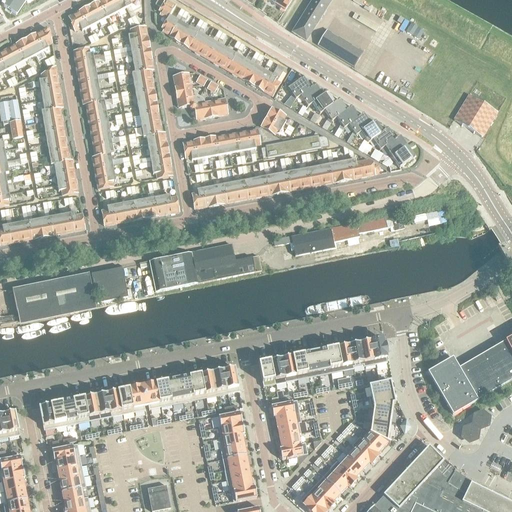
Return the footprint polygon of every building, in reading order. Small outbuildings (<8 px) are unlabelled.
[(5,0),(1,6),(3,8),(4,7),(16,16),(17,13),(21,8),(26,0),(5,0)] [(107,19),(116,14),(109,0),(102,0),(98,2),(107,19)] [(109,0),(116,14),(126,9),(121,0),(109,0)] [(121,0),(126,9),(131,6),(129,3),(136,1),(135,0),(121,0)] [(162,33),(170,37),(178,22),(169,17),(176,7),(166,1),(165,1),(163,0),(157,0),(155,5),(161,9),(159,12),(161,13),(160,16),(167,20),(162,29),(164,30),(162,33)] [(277,0),(278,1),(275,6),(285,11),(291,0),(277,0)] [(306,42),(332,0),(312,0),(291,33),(306,42)] [(98,2),(88,7),(97,24),(107,19),(98,2)] [(79,12),(88,29),(97,24),(88,7),(79,12)] [(88,29),(79,12),(68,18),(72,25),(71,25),(75,33),(81,29),(82,31),(81,31),(82,32),(88,29)] [(352,19),(375,33),(378,28),(354,14),(352,19)] [(135,26),(139,26),(135,17),(131,19),(135,26)] [(169,38),(179,44),(188,28),(178,22),(170,37),(169,38)] [(128,36),(129,42),(147,39),(146,28),(130,31),(131,36),(128,36)] [(179,44),(188,49),(197,33),(188,28),(179,44)] [(45,30),(35,35),(43,52),(48,50),(48,49),(47,47),(51,45),(49,32),(49,31),(48,30),(47,30),(46,30),(45,30)] [(326,30),(317,46),(354,68),(364,52),(363,52),(362,54),(326,32),(327,30),(326,30)] [(188,49),(197,55),(207,38),(197,33),(188,49)] [(34,57),(43,52),(35,35),(25,40),(34,57)] [(197,55),(207,60),(216,44),(207,38),(197,55)] [(149,49),(147,39),(129,42),(131,53),(149,49)] [(24,62),(34,57),(25,40),(15,46),(24,62)] [(207,60),(216,66),(225,49),(216,44),(207,60)] [(24,62),(15,46),(6,50),(15,67),(24,62)] [(73,52),(75,63),(93,60),(92,54),(90,55),(89,49),(73,52)] [(131,53),(133,63),(151,60),(149,49),(131,53)] [(216,66),(225,71),(235,55),(225,49),(216,66)] [(0,62),(5,72),(15,67),(6,50),(0,53),(0,62)] [(225,71),(235,76),(244,60),(235,55),(225,71)] [(95,70),(93,60),(75,63),(77,74),(95,70)] [(153,71),(151,60),(133,63),(135,74),(131,74),(132,74),(150,71),(153,71)] [(235,76),(244,82),(253,65),(244,60),(235,76)] [(263,71),(253,65),(244,82),(253,87),(263,71)] [(278,66),(272,76),(262,92),(272,98),(286,73),(286,70),(278,66)] [(59,88),(55,68),(41,76),(42,81),(39,81),(40,91),(59,88)] [(97,81),(95,70),(77,74),(79,84),(97,81)] [(132,74),(133,85),(152,82),(150,71),(132,74)] [(253,87),(262,92),(272,76),(263,71),(253,87)] [(175,89),(190,86),(188,75),(173,78),(175,89)] [(203,87),(207,81),(200,77),(196,83),(203,87)] [(295,100),(300,96),(310,89),(303,80),(303,79),(287,89),(292,96),(290,100),(285,107),(289,109),(295,100)] [(99,92),(97,81),(79,84),(80,95),(99,92)] [(154,92),(152,82),(133,85),(135,96),(154,92)] [(214,94),(218,87),(211,83),(207,90),(214,94)] [(192,108),(199,97),(196,95),(192,95),(190,86),(175,89),(178,109),(189,107),(192,108)] [(315,86),(310,89),(300,96),(307,107),(312,104),(322,97),(315,87),(315,86)] [(40,91),(42,102),(61,98),(59,88),(40,91)] [(101,102),(99,92),(80,95),(82,106),(85,105),(104,102),(104,101),(101,102)] [(135,96),(137,106),(156,103),(154,92),(135,96)] [(319,114),(324,111),(334,104),(327,94),(327,93),(322,97),(312,104),(319,114)] [(469,96),(454,121),(482,138),(497,113),(469,96)] [(203,100),(199,97),(192,108),(194,110),(196,121),(217,118),(214,102),(204,104),(203,100)] [(63,109),(61,98),(42,102),(44,112),(41,112),(60,109),(63,109)] [(217,118),(227,116),(225,100),(214,102),(217,118)] [(339,100),(334,104),(324,111),(328,118),(326,121),(322,129),(326,131),(331,122),(336,118),(346,111),(339,102),(339,101),(339,100)] [(85,105),(87,115),(106,112),(104,102),(85,105)] [(158,113),(156,103),(137,106),(139,117),(158,113)] [(302,107),(298,114),(301,116),(306,109),(302,107)] [(346,111),(336,118),(340,125),(338,129),(342,131),(343,129),(348,126),(358,119),(351,109),(352,109),(351,108),(346,111)] [(41,112),(43,123),(62,120),(60,109),(41,112)] [(272,109),(266,118),(282,128),(285,123),(285,122),(285,123),(283,122),(285,117),(272,109)] [(89,126),(108,123),(106,112),(87,115),(89,126)] [(139,117),(141,127),(160,124),(158,113),(139,117)] [(310,121),(313,124),(318,116),(314,114),(310,121)] [(358,119),(348,126),(352,132),(355,136),(360,133),(370,126),(363,116),(364,116),(363,115),(358,119)] [(279,133),(282,128),(266,118),(261,128),(274,136),(277,132),(279,133)] [(63,131),(62,120),(43,123),(45,134),(63,131)] [(362,143),(358,150),(362,153),(364,149),(366,145),(367,143),(372,140),(382,133),(375,123),(376,123),(375,122),(370,126),(360,133),(365,139),(362,143)] [(10,124),(12,140),(22,138),(20,123),(10,124)] [(91,137),(109,133),(108,123),(89,126),(91,137)] [(160,124),(141,127),(143,138),(162,135),(160,124)] [(334,136),(338,138),(342,131),(338,129),(334,136)] [(387,129),(382,133),(372,140),(379,151),(384,147),(394,140),(387,131),(388,130),(387,129)] [(45,134),(47,144),(65,141),(63,131),(45,134)] [(246,133),(250,151),(256,150),(255,149),(255,147),(260,146),(257,131),(246,133)] [(350,136),(346,143),(350,145),(354,138),(355,136),(352,132),(350,136)] [(93,147),(111,144),(109,133),(91,137),(93,147)] [(246,133),(236,134),(239,153),(250,151),(246,133)] [(146,138),(148,148),(166,145),(164,134),(162,135),(143,138),(146,138)] [(225,136),(228,155),(239,153),(236,134),(225,136)] [(225,136),(214,138),(218,157),(228,155),(225,136)] [(292,144),(294,154),(329,148),(327,140),(323,137),(315,139),(313,140),(313,138),(301,141),(301,142),(292,144)] [(399,137),(394,140),(384,147),(392,158),(406,148),(399,138),(400,137),(399,137)] [(207,159),(218,157),(214,138),(204,140),(207,159)] [(204,140),(193,142),(197,161),(207,159),(204,140)] [(67,152),(65,141),(47,144),(49,155),(67,152)] [(197,161),(193,142),(182,144),(185,160),(191,159),(192,161),(191,161),(191,162),(197,161)] [(95,158),(113,155),(111,144),(93,147),(95,158)] [(260,149),(262,160),(294,154),(292,144),(283,145),(282,144),(270,146),(270,148),(268,148),(260,149)] [(166,145),(148,148),(150,159),(168,155),(166,145)] [(344,155),(348,154),(349,157),(353,156),(353,153),(344,148),(343,149),(344,155)] [(413,158),(406,148),(392,158),(399,169),(414,158),(413,158)] [(370,158),(374,160),(378,153),(374,150),(370,158)] [(69,162),(67,152),(49,155),(50,165),(69,162)] [(382,155),(378,153),(374,160),(378,162),(382,155)] [(110,156),(113,155),(95,158),(92,158),(94,169),(112,166),(110,156)] [(152,169),(170,166),(168,155),(150,159),(152,169)] [(69,162),(50,165),(51,166),(53,166),(55,175),(74,172),(72,161),(69,162)] [(356,161),(350,162),(354,180),(364,178),(361,163),(356,164),(355,161),(356,161)] [(379,173),(379,172),(378,167),(367,161),(361,163),(364,178),(374,176),(377,175),(379,173)] [(354,180),(350,162),(339,164),(343,182),(354,180)] [(0,175),(8,174),(6,163),(0,163),(0,175)] [(339,164),(329,166),(332,184),(343,182),(339,164)] [(96,180),(114,176),(112,166),(94,169),(96,180)] [(172,177),(170,166),(152,169),(153,175),(156,174),(157,180),(172,177)] [(329,166),(318,168),(322,186),(332,184),(329,166)] [(322,186),(318,168),(308,170),(311,188),(322,186)] [(308,170),(297,172),(301,190),(311,188),(308,170)] [(55,175),(57,186),(76,183),(74,172),(55,175)] [(301,190),(297,172),(286,174),(290,192),(301,190)] [(0,185),(7,184),(5,175),(8,174),(0,175),(0,185)] [(286,174),(276,176),(279,194),(290,192),(286,174)] [(115,182),(114,176),(96,180),(97,191),(113,188),(112,183),(114,182),(114,183),(115,182)] [(279,194),(276,176),(265,178),(269,196),(279,194)] [(265,178),(255,180),(258,198),(269,196),(265,178)] [(258,198),(255,180),(244,182),(248,200),(258,198)] [(244,182),(234,184),(237,202),(248,200),(244,182)] [(62,197),(78,194),(76,183),(57,186),(58,192),(59,192),(61,191),(62,197)] [(0,196),(9,195),(7,184),(0,185),(0,196)] [(237,202),(234,184),(223,186),(226,204),(237,202)] [(223,186),(212,188),(216,206),(226,204),(223,186)] [(216,206),(212,188),(202,190),(205,208),(216,206)] [(197,194),(191,195),(194,211),(205,208),(202,190),(196,191),(197,192),(197,194)] [(0,196),(0,208),(8,207),(7,202),(9,201),(9,202),(10,201),(9,195),(0,196)] [(170,196),(164,197),(168,216),(179,213),(176,198),(170,199),(169,197),(170,197),(170,196)] [(157,217),(168,216),(164,197),(154,199),(157,217)] [(147,219),(157,217),(154,199),(143,201),(147,219)] [(136,221),(147,219),(143,201),(133,203),(136,221)] [(125,223),(136,221),(133,203),(122,205),(125,223)] [(115,225),(125,223),(122,205),(111,207),(115,225)] [(104,227),(115,225),(111,207),(106,208),(107,208),(107,211),(101,212),(104,227)] [(73,233),(85,231),(82,215),(76,216),(75,214),(76,214),(76,213),(70,215),(73,233)] [(70,215),(60,216),(63,235),(73,233),(70,215)] [(63,235),(60,216),(49,218),(53,237),(63,235)] [(42,239),(53,237),(49,218),(39,220),(42,239)] [(385,219),(330,230),(273,241),(274,247),(292,244),(295,257),(334,250),(333,244),(359,238),(358,235),(387,229),(385,219)] [(39,220),(28,222),(31,241),(42,239),(39,220)] [(28,222),(17,224),(21,243),(31,241),(28,222)] [(17,224),(7,226),(11,244),(21,243),(17,224)] [(0,246),(11,244),(7,226),(2,227),(2,228),(2,230),(0,230),(0,246)] [(231,246),(191,254),(198,285),(255,274),(255,273),(261,272),(258,257),(252,259),(252,258),(234,262),(231,246)] [(191,254),(181,256),(187,287),(198,285),(191,254)] [(170,258),(176,289),(187,287),(181,256),(170,258)] [(170,258),(159,260),(166,291),(176,289),(170,258)] [(166,291),(159,260),(148,262),(155,294),(166,291)] [(128,299),(124,279),(122,269),(91,275),(97,305),(128,299)] [(88,308),(88,310),(96,308),(89,274),(88,275),(13,290),(12,290),(17,315),(0,317),(0,324),(0,326),(88,308)] [(453,415),(467,407),(477,401),(511,380),(511,337),(479,357),(458,369),(452,359),(428,373),(453,415)] [(375,366),(387,364),(385,357),(387,356),(385,345),(383,346),(382,340),(370,342),(375,366)] [(375,366),(370,342),(359,344),(364,368),(375,366)] [(363,366),(363,368),(364,368),(359,344),(348,347),(353,370),(353,368),(363,366)] [(353,370),(348,347),(337,349),(342,373),(353,370)] [(342,373),(337,349),(325,351),(330,375),(342,373)] [(314,353),(319,377),(330,375),(325,351),(314,353)] [(314,353),(303,356),(307,375),(308,379),(319,377),(314,353)] [(303,356),(292,358),(295,377),(307,375),(303,356)] [(295,377),(292,358),(281,360),(286,384),(296,382),(295,377)] [(275,386),(286,384),(281,360),(270,362),(275,386)] [(270,362),(258,364),(263,388),(275,386),(270,362)] [(233,369),(223,371),(227,395),(239,393),(234,369),(233,369)] [(223,371),(212,374),(216,398),(227,395),(223,371)] [(212,374),(200,376),(205,400),(216,398),(212,374)] [(200,376),(189,378),(194,402),(205,400),(200,376)] [(188,378),(178,380),(183,404),(194,402),(189,378),(188,378)] [(178,380),(167,383),(172,407),(183,404),(178,380)] [(167,383),(156,385),(160,409),(172,407),(167,383)] [(369,399),(393,394),(393,393),(392,394),(390,384),(391,384),(390,383),(385,384),(379,385),(373,386),(368,387),(369,389),(369,388),(371,398),(368,399),(369,399)] [(144,387),(142,388),(146,407),(148,406),(149,411),(160,409),(156,385),(145,387),(144,387)] [(140,388),(129,390),(133,414),(145,412),(144,407),(146,407),(142,388),(140,388)] [(129,390),(117,392),(122,416),(133,414),(129,390)] [(117,392),(106,395),(111,419),(122,416),(117,392)] [(393,394),(369,399),(371,410),(395,405),(395,404),(393,394)] [(96,397),(95,397),(100,421),(111,419),(106,395),(96,397)] [(95,397),(84,399),(89,423),(100,421),(95,397)] [(84,399),(73,401),(78,425),(89,423),(84,399)] [(73,401),(62,404),(66,428),(78,425),(73,401)] [(297,402),(271,407),(273,418),(299,413),(297,402)] [(62,404),(50,406),(55,430),(66,428),(62,404)] [(391,413),(392,412),(391,412),(392,406),(395,405),(371,410),(373,410),(372,421),(371,421),(371,422),(390,424),(391,413)] [(40,408),(39,408),(43,432),(55,430),(50,406),(40,408)] [(461,440),(469,446),(479,442),(482,433),(490,428),(491,418),(485,412),(473,416),(472,426),(463,430),(461,440)] [(3,415),(8,439),(20,437),(15,413),(3,415)] [(218,428),(218,429),(241,424),(239,413),(218,417),(220,428),(218,428)] [(299,413),(273,418),(273,419),(275,418),(277,428),(301,424),(299,413)] [(0,440),(8,439),(3,415),(0,415),(0,440)] [(371,422),(370,434),(368,433),(389,445),(390,444),(387,443),(388,436),(388,435),(390,425),(390,424),(371,422)] [(244,435),(241,424),(218,429),(220,439),(218,439),(218,440),(244,435)] [(301,424),(277,428),(279,439),(300,435),(299,425),(301,424)] [(377,455),(387,444),(389,445),(368,433),(361,440),(359,438),(359,439),(378,457),(379,456),(377,455)] [(218,440),(220,451),(244,446),(242,436),(244,435),(218,440)] [(300,435),(279,439),(281,449),(279,449),(279,450),(305,445),(305,444),(300,445),(298,436),(301,435),(300,435)] [(359,439),(351,447),(371,465),(378,457),(359,439)] [(314,451),(321,444),(320,442),(313,443),(314,451)] [(305,445),(279,450),(281,461),(286,460),(286,461),(298,458),(307,456),(305,445)] [(79,457),(77,446),(51,451),(54,462),(79,457)] [(222,461),(246,456),(244,446),(220,451),(222,461)] [(349,459),(362,471),(369,464),(371,465),(351,447),(353,449),(346,456),(349,459)] [(511,511),(511,504),(471,484),(472,483),(454,472),(453,472),(452,474),(447,469),(442,464),(443,462),(430,448),(427,449),(383,496),(384,497),(375,507),(374,506),(367,511),(511,511)] [(222,461),(224,472),(248,467),(246,456),(222,461)] [(0,472),(22,468),(20,457),(0,460),(0,472)] [(54,462),(55,462),(57,472),(81,467),(79,457),(54,462)] [(349,459),(341,467),(356,480),(363,472),(362,471),(349,459)] [(341,467),(337,463),(329,470),(349,488),(356,480),(341,467)] [(83,478),(81,467),(57,472),(59,483),(83,478)] [(226,482),(250,478),(248,467),(224,472),(226,482)] [(0,473),(1,473),(2,478),(3,482),(1,483),(24,479),(22,468),(0,472),(0,473)] [(340,495),(347,487),(349,489),(349,488),(329,470),(329,471),(322,478),(340,495)] [(83,478),(59,483),(62,493),(86,488),(83,478)] [(254,488),(254,487),(252,488),(250,478),(226,482),(228,493),(254,488)] [(340,495),(322,478),(315,486),(334,504),(335,504),(333,503),(340,495)] [(24,479),(1,483),(3,494),(24,490),(22,480),(24,479)] [(300,487),(304,482),(300,479),(296,483),(300,487)] [(296,483),(292,488),(295,492),(300,487),(296,483)] [(326,511),(327,511),(334,504),(315,486),(307,494),(326,511)] [(157,511),(170,510),(170,509),(169,509),(166,493),(167,493),(166,487),(165,487),(148,491),(148,490),(147,490),(148,497),(149,497),(151,511),(157,511)] [(64,504),(88,499),(83,500),(81,490),(86,489),(86,488),(62,493),(64,504)] [(254,488),(228,493),(229,493),(231,493),(233,504),(256,499),(254,488)] [(24,490),(3,494),(5,504),(3,504),(3,505),(27,500),(24,490)] [(307,509),(307,510),(308,511),(326,511),(307,494),(300,502),(307,509)] [(77,511),(90,510),(88,499),(64,504),(65,511),(77,511)] [(27,500),(3,505),(4,511),(22,511),(29,511),(27,500)]
